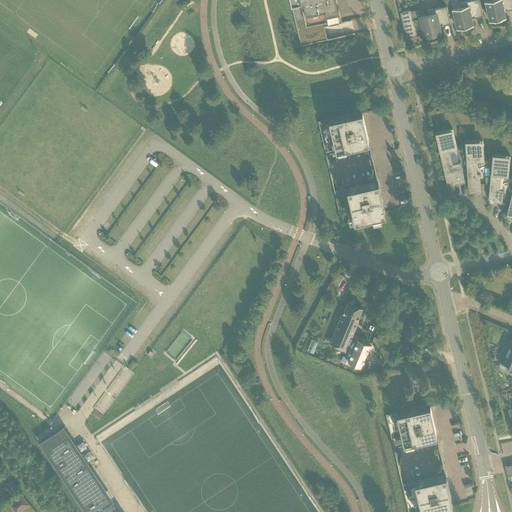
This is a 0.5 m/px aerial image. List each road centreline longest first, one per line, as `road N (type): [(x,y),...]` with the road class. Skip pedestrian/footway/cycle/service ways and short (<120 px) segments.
road 1 (unclassified): [(441,289),(235,207)]
road 2 (tertiary): [(438,274),(393,70)]
road 3 (tertiary): [(483,466),(447,307)]
road 4 (track): [(396,81),(451,72),(511,101)]
road 5 (residential): [(393,70),(511,43)]
